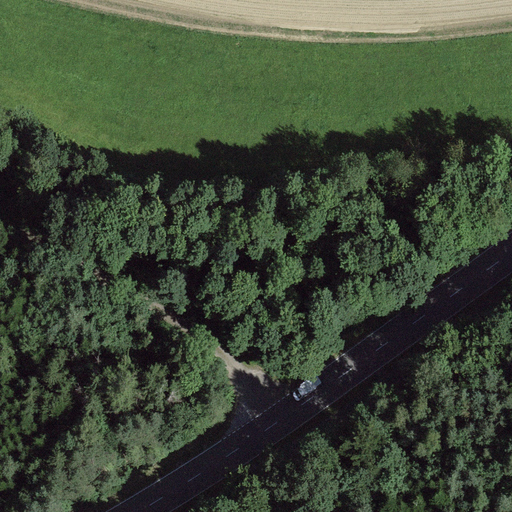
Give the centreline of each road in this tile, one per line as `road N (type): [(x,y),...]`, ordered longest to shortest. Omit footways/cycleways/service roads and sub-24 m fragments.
road 1 (secondary): [(138,511),(290,416),(511,254)]
road 2 (track): [(290,416),(242,370),(0,220)]
